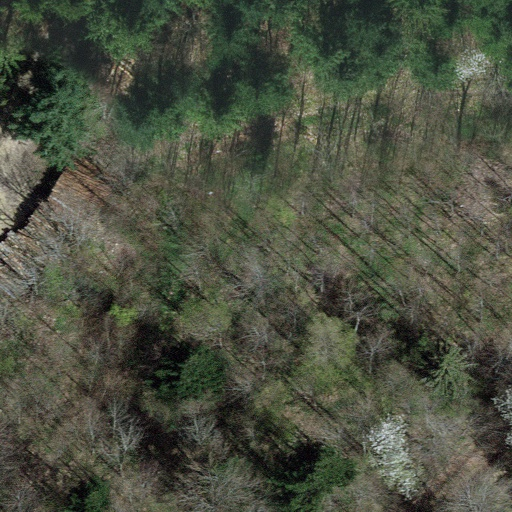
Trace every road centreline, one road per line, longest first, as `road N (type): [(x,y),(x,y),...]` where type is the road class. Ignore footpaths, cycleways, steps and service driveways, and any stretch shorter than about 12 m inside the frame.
road 1 (track): [(0,181),(37,188),(65,182),(265,101),(511,80)]
road 2 (track): [(0,171),(89,0)]
road 3 (track): [(511,420),(431,511)]
